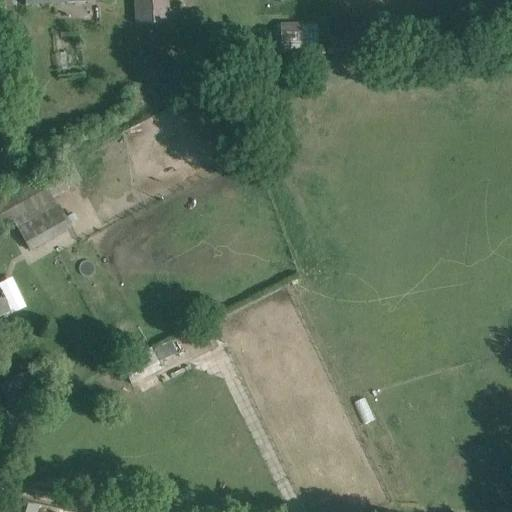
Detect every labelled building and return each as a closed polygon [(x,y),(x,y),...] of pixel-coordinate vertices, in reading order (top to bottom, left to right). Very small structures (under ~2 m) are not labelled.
[(133,0),(135,25),(168,23),(167,0),(133,0)] [(18,190),(0,200),(0,225),(13,218),(19,227),(18,228),(30,249),(72,226),(68,220),(64,212),(60,204),(56,206),(52,200),(68,191),(68,189),(56,169),(40,178),(18,190)] [(0,315),(11,310),(0,287),(0,315)] [(121,364),(130,384),(161,369),(152,349),(121,364)] [(7,390),(12,402),(34,391),(29,380),(7,390)]
